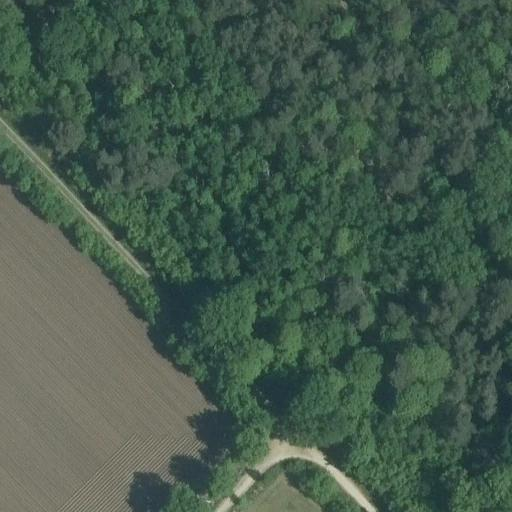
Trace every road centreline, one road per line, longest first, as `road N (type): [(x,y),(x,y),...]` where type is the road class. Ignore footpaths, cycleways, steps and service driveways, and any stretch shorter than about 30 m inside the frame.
road 1 (track): [(284,428),(0,134)]
road 2 (track): [(284,428),(378,316)]
